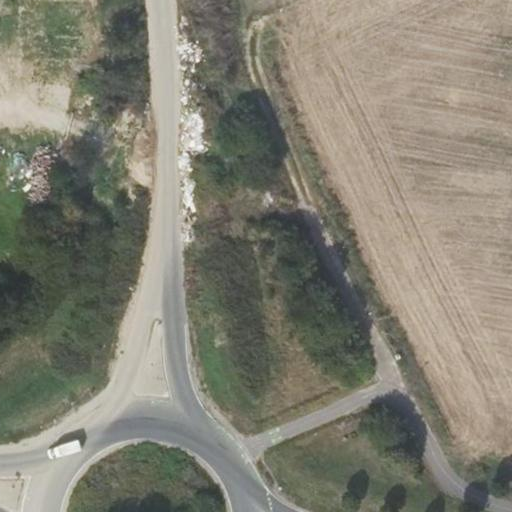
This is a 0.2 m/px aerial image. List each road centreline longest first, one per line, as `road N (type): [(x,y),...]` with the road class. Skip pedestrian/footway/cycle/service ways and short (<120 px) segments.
road 1 (unclassified): [(162,291),(170,214),(156,0)]
road 2 (unclassified): [(162,291),(103,429)]
road 3 (unclassified): [(198,435),(162,291)]
